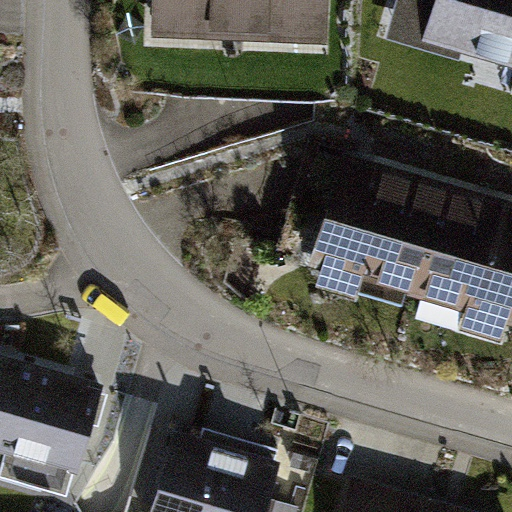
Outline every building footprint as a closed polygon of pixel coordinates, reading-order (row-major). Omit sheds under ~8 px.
[(327,36),(328,0),(157,0),(157,30),(327,36)] [(511,0),(431,0),(424,24),(511,51),(511,0)] [(511,311),(511,200),(350,151),(318,256),(511,314),(511,311)] [(0,360),(0,438),(74,462),(100,382),(3,351),(0,360)] [(155,511),(264,511),(281,454),(181,425),(155,511)] [(464,511),(332,474),(320,511),(464,511)]
